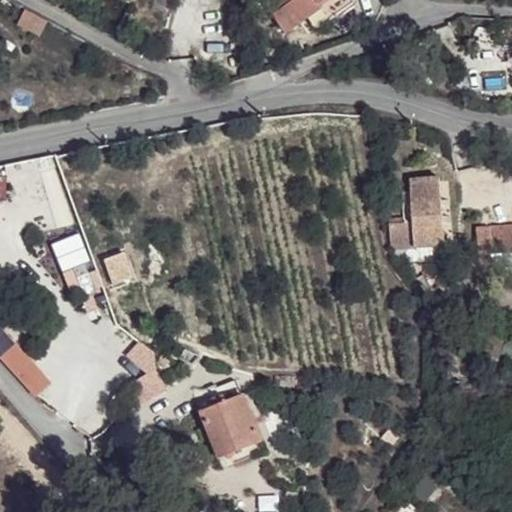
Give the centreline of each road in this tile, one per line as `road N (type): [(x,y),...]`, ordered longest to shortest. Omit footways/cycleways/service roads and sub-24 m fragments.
road 1 (unclassified): [(234,98),(361,93),(511,127)]
road 2 (unclassified): [(189,106),(172,77),(29,0)]
road 3 (unclassified): [(0,147),(189,106)]
road 4 (unclassified): [(0,380),(119,511)]
road 5 (unclassified): [(234,98),(396,32)]
